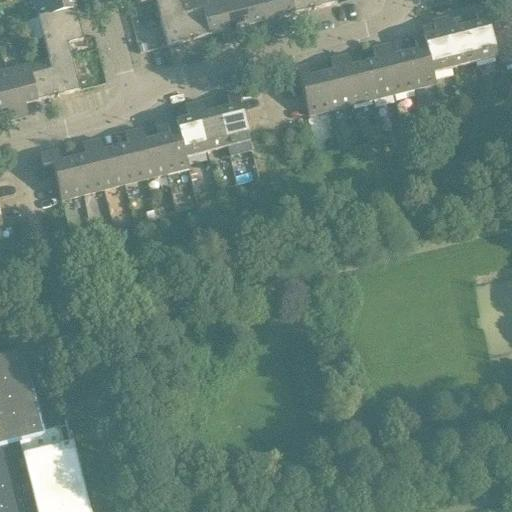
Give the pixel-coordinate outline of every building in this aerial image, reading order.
[(31,0),(36,20),(69,11),(69,10),(73,9),(71,0),(31,0)] [(176,0),(137,0),(138,5),(154,2),(156,12),(178,6),(176,0)] [(178,6),(156,12),(165,49),(209,38),(208,33),(207,33),(199,0),(178,6)] [(232,44),(220,0),(200,0),(199,0),(207,33),(208,33),(209,38),(220,35),(223,46),(232,44)] [(243,0),(220,0),(232,44),(241,42),(238,30),(250,27),(243,0)] [(266,0),(243,0),(250,27),(263,24),(266,36),(274,34),(266,0)] [(288,0),(266,0),(274,34),(283,31),(280,20),(291,17),(290,12),(291,12),(288,0)] [(288,0),(291,12),(290,12),(291,17),(335,6),(333,0),(288,0)] [(36,20),(47,61),(47,62),(69,56),(67,46),(82,42),(73,9),(69,10),(69,11),(36,20)] [(473,12),(476,24),(464,27),(473,64),(495,59),(483,10),(473,12)] [(464,27),(452,30),(449,18),(440,21),(452,70),(473,64),(464,27)] [(431,23),(434,35),(423,37),(424,42),(423,42),(431,75),(432,75),(452,70),(440,21),(431,23)] [(423,42),(424,42),(423,37),(413,40),(416,52),(403,55),(413,92),(435,86),(432,75),(431,75),(423,42)] [(403,55),(391,58),(388,46),(380,48),(392,97),(413,92),(403,55)] [(392,97),(380,48),(371,50),(374,62),(362,65),(371,102),(392,97)] [(47,62),(47,61),(26,66),(34,99),(33,99),(35,104),(78,93),(69,56),(47,62)] [(362,65),(349,68),(347,57),(338,59),(350,108),(371,102),(362,65)] [(329,61),(332,73),(320,76),(329,113),(350,108),(338,59),(329,61)] [(26,66),(5,71),(18,120),(26,118),(24,107),(35,104),(33,99),(34,99),(26,66)] [(320,76),(308,79),(305,67),(295,70),(307,118),(329,113),(320,76)] [(5,71),(0,72),(0,112),(6,111),(9,123),(18,120),(5,71)] [(229,109),(217,112),(226,149),(248,143),(236,95),(226,97),(229,109)] [(217,112),(204,115),(202,103),(193,105),(205,154),(226,149),(217,112)] [(205,154),(193,105),(184,108),(187,119),(175,122),(177,127),(176,127),(184,160),(184,159),(205,154)] [(176,127),(177,127),(175,122),(165,125),(168,136),(156,139),(166,177),(187,171),(184,159),(184,160),(176,127)] [(156,139),(144,142),(141,131),(132,133),(145,182),(166,177),(156,139)] [(145,182),(132,133),(124,135),(127,147),(114,150),(124,187),(145,182)] [(114,150),(102,153),(99,141),(90,143),(103,192),(124,187),(114,150)] [(103,192),(90,143),(82,146),(85,157),(73,160),(74,165),(82,198),(103,192)] [(82,198),(74,165),(73,160),(61,163),(58,152),(39,156),(42,169),(51,166),(60,203),(82,198)] [(0,511),(89,511),(72,443),(63,446),(61,438),(50,392),(32,396),(21,352),(0,357),(0,511)]
